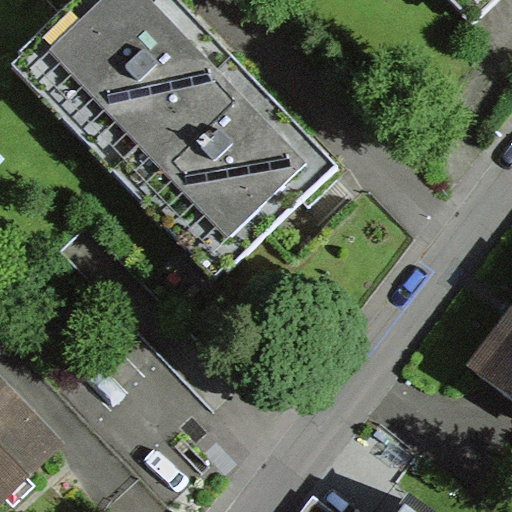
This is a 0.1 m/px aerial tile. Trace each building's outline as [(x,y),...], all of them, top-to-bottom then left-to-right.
[(339,171),(171,0),(85,0),(9,74),(219,288),(339,171)] [(476,0),(484,8),(492,0),(476,0)] [(511,302),(462,370),(511,406),(511,302)] [(0,511),(7,511),(66,455),(0,386),(0,511)] [(442,511),(413,489),(394,511),(442,511)] [(338,511),(318,496),(304,511),(338,511)]
